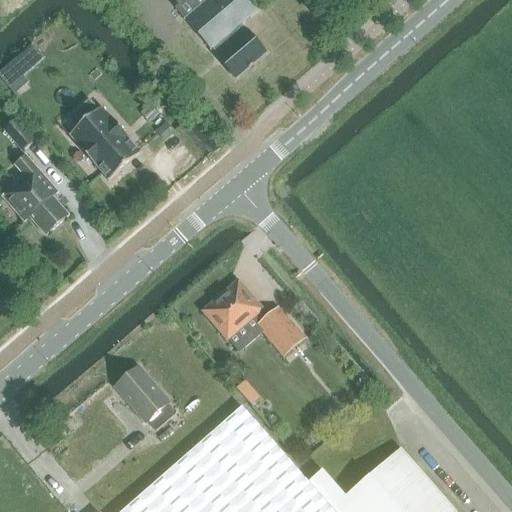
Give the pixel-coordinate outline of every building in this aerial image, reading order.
[(209,0),(210,0),(186,21),(212,51),(213,49),(218,55),(217,57),(236,79),(267,54),(242,25),(263,8),(256,0),(209,0)] [(33,46),(0,74),(0,76),(13,91),(25,80),(20,74),(41,56),(33,46)] [(81,126),(70,137),(71,137),(72,137),(80,146),(79,147),(97,168),(98,167),(109,180),(108,181),(109,182),(122,171),(123,172),(124,171),(123,170),(128,165),(129,166),(130,165),(129,164),(142,153),(141,152),(140,153),(129,140),(130,140),(111,118),(110,119),(102,110),(103,109),(102,108),(99,111),(90,100),(72,116),(81,126)] [(150,124),(159,116),(151,107),(142,115),(150,124)] [(17,119),(4,130),(23,151),(35,140),(17,119)] [(158,133),(165,141),(175,133),(168,124),(158,133)] [(16,187),(3,198),(25,223),(30,219),(46,237),(68,217),(48,194),(54,190),(25,158),(15,167),(23,177),(14,185),(16,187)] [(211,307),(203,313),(224,338),(225,339),(226,341),(228,340),(240,354),(263,335),(256,327),(258,325),(259,324),(268,318),(262,312),(258,307),(248,295),(238,284),(221,299),(214,304),(211,307)] [(258,325),(256,327),(263,335),(283,358),(304,339),(278,309),(268,318),(259,324),(258,325)] [(152,385),(139,369),(116,389),(130,405),(128,406),(137,416),(138,415),(147,425),(148,424),(157,433),(177,416),(168,406),(170,405),(161,395),(162,394),(154,383),(152,385)] [(335,402),(322,413),(334,427),(347,416),(335,402)] [(455,511),(401,451),(346,499),(323,472),(309,484),(243,409),(124,511),(455,511)]
